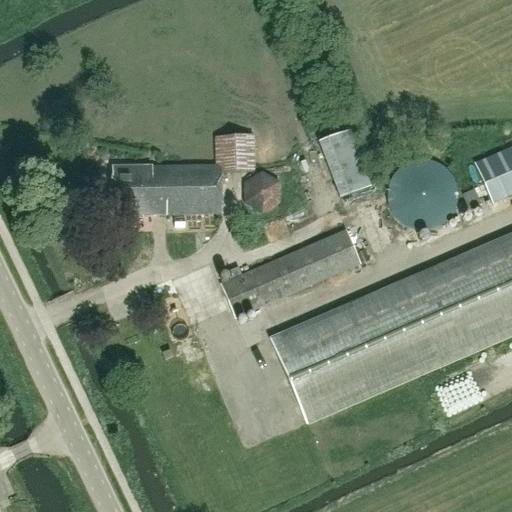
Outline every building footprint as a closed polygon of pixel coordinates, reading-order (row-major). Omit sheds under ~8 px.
[(369,188),(347,131),(318,142),(339,199),(369,188)] [(220,215),(219,175),(252,173),(251,136),(214,138),(215,167),(111,169),(111,217),(220,215)] [(511,147),(473,165),(491,205),(511,195),(511,147)] [(392,168),(395,214),(420,212),(420,223),(453,221),(450,164),(392,168)] [(258,189),(281,178),(276,167),(253,178),(258,189)] [(260,191),(268,205),(293,190),(284,176),(260,191)] [(233,319),(358,265),(344,233),(220,287),(233,319)] [(511,235),(269,340),(305,425),(511,335),(511,235)] [(494,376),(511,366),(511,346),(486,360),(494,376)] [(171,358),(169,351),(161,355),(164,361),(171,358)]
